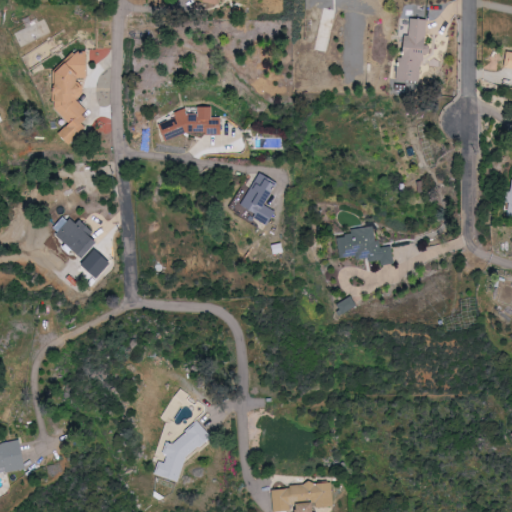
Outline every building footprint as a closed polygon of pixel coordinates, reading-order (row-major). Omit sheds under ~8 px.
[(398,80),(425,81),(428,19),(409,18),(407,58),(399,58),(398,80)] [(62,70),(54,107),(71,123),(60,134),(71,145),(84,133),(88,110),(78,100),(87,91),(79,83),(87,75),(92,54),(80,52),(62,70)] [(223,134),(224,118),(215,118),(215,104),(207,107),(200,107),(200,114),(189,114),(187,109),(176,113),(176,118),(161,124),(167,139),(171,140),(185,134),(189,135),(192,133),(223,134)] [(279,182),(260,173),(244,207),(256,212),(253,219),(269,226),(276,211),(268,207),(279,182)] [(99,279),(112,263),(95,248),(100,241),(67,214),(53,231),(84,256),(79,263),(99,279)] [(342,259),(358,256),(359,262),(382,258),(383,266),(396,264),(393,246),(381,248),(377,226),(353,230),(354,235),(339,237),(342,259)] [(274,245),(275,254),(284,253),(283,244),(274,245)] [(358,306),(352,296),(338,305),(344,315),(358,306)] [(179,482),(185,460),(213,438),(199,422),(172,444),(167,442),(164,454),(173,465),(160,461),(156,475),(179,482)] [(0,444),(0,471),(0,474),(27,469),(22,441),(0,444)] [(273,488),(275,511),(289,511),(289,504),(297,504),(297,511),(315,511),(315,508),(335,507),(333,483),(273,488)]
